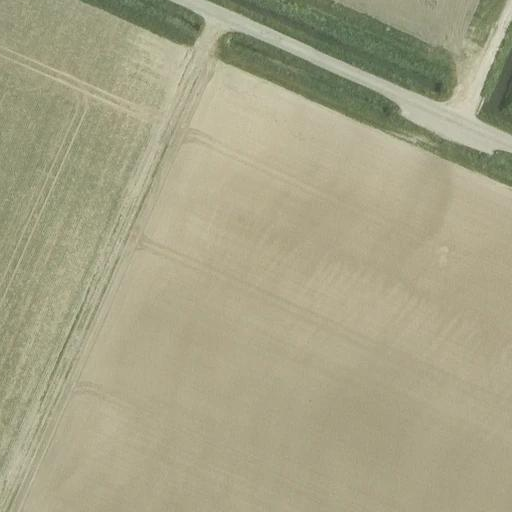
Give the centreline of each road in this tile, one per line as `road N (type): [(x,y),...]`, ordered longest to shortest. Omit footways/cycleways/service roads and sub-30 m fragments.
road 1 (unclassified): [(511,150),(175,0)]
road 2 (track): [(460,128),(511,8)]
